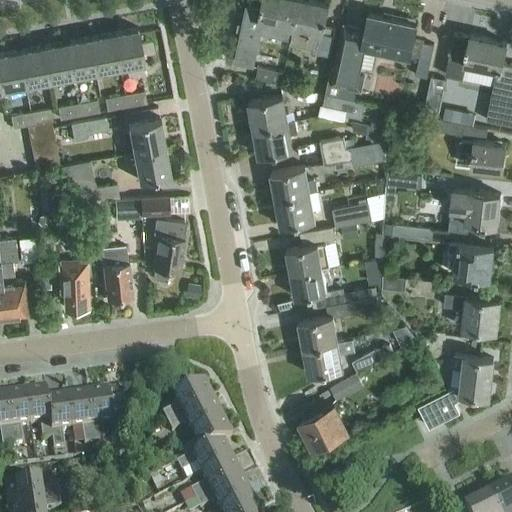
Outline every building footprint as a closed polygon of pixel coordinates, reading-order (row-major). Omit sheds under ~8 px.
[(291,41),(299,0),(262,0),(261,8),(247,5),(234,63),(254,66),(261,35),(291,41)] [(330,5),(306,0),(299,0),(291,41),(291,44),(314,49),(313,53),(330,56),(336,28),(325,26),(330,5)] [(331,69),(326,94),(354,100),(356,91),(362,93),(366,73),(360,71),(366,47),(410,57),(411,55),(420,57),(416,75),(427,78),(434,45),(414,40),(417,23),(369,13),(365,30),(344,25),(335,70),(331,69)] [(114,33),(113,33),(119,68),(144,63),(139,34),(138,28),(122,31),(122,32),(114,33)] [(91,37),(89,37),(96,72),(119,68),(113,33),(98,36),(91,38),(91,37)] [(454,33),(445,75),(463,79),(494,86),(486,120),(511,125),(511,64),(503,62),(507,43),(470,35),(470,36),(454,33)] [(67,42),(66,42),(72,77),(96,72),(89,37),(75,40),(75,41),(67,42)] [(44,46),(42,46),(49,81),(72,77),(66,42),(51,45),(44,47),(44,46)] [(20,51),(19,51),(25,86),(49,81),(42,46),(28,49),(28,50),(20,51)] [(25,86),(19,51),(4,54),(0,54),(0,83),(1,90),(25,86)] [(256,79),(281,85),(284,73),(259,67),(256,79)] [(424,110),(440,113),(447,80),(432,77),(424,110)] [(145,92),(125,95),(127,107),(147,103),(145,92)] [(365,103),(354,100),(326,94),(323,106),(321,106),(319,115),(348,122),(349,116),(362,119),(365,103)] [(127,107),(125,95),(105,99),(108,111),(127,107)] [(250,102),(255,129),(288,123),(282,96),(250,102)] [(97,100),(78,104),(80,116),(100,112),(97,100)] [(80,116),(78,104),(58,108),(60,120),(80,116)] [(50,109),(31,113),(33,125),(52,121),(53,121),(50,109)] [(13,129),(27,126),(33,125),(31,113),(11,117),(13,129)] [(373,117),(371,126),(385,130),(387,120),(373,117)] [(71,124),(75,141),(87,138),(86,134),(109,130),(107,118),(71,124)] [(435,130),(462,136),(465,124),(437,118),(435,130)] [(128,125),(133,153),(166,147),(161,119),(128,125)] [(27,126),(30,137),(54,133),(52,121),(33,125),(27,126)] [(288,123),(255,129),(261,156),(293,150),(290,135),(298,134),(296,121),(288,123)] [(372,140),(372,144),(383,142),(385,130),(371,126),(369,126),(366,139),(372,140)] [(30,137),(32,149),(56,144),(54,133),(30,137)] [(320,142),(322,154),(347,150),(346,149),(345,140),(344,137),(320,142)] [(346,149),(355,147),(353,139),(345,140),(346,149)] [(459,150),(473,152),(471,168),(503,172),(506,144),(474,141),(461,140),(459,150)] [(347,150),(322,154),(324,165),(352,160),(353,167),(386,160),(386,142),(383,142),(372,144),(355,147),(346,149),(347,150)] [(32,149),(34,160),(58,156),(56,144),(32,149)] [(166,147),(133,153),(139,181),(172,175),(166,147)] [(58,156),(34,160),(36,171),(60,167),(58,156)] [(273,172),(278,199),(317,192),(315,180),(307,181),(305,166),(273,172)] [(388,172),(386,185),(421,189),(423,175),(388,172)] [(117,184),(107,186),(104,175),(92,177),(96,200),(118,199),(117,184)] [(449,230),(468,232),(469,222),(497,226),(501,194),(469,190),(469,191),(454,189),(449,230)] [(317,192),(278,199),(283,226),(315,220),(312,205),(319,203),(317,192)] [(141,198),(142,215),(170,213),(169,197),(141,198)] [(115,200),(116,219),(141,218),(140,199),(115,200)] [(333,209),(336,227),(372,220),(369,202),(333,209)] [(0,213),(0,217),(1,229),(14,228),(12,212),(0,213)] [(153,235),(159,235),(153,268),(155,268),(154,274),(156,279),(165,280),(168,276),(169,271),(180,272),(185,238),(184,238),(186,222),(156,218),(153,235)] [(359,235),(357,224),(341,226),(343,238),(359,235)] [(385,236),(432,242),(433,230),(386,224),(385,236)] [(292,274),(323,268),(330,267),(326,243),(335,241),(332,227),(300,233),(303,247),(287,250),(292,274)] [(0,240),(0,260),(0,262),(6,315),(14,314),(16,316),(22,315),(23,313),(27,313),(24,280),(15,281),(13,262),(18,262),(16,239),(0,240)] [(455,275),(491,279),(494,247),(450,242),(449,252),(458,253),(455,275)] [(102,249),(107,300),(133,297),(130,262),(128,262),(127,246),(102,249)] [(60,261),(61,293),(65,293),(66,309),(88,308),(87,268),(81,269),(81,261),(60,261)] [(323,268),(292,274),(296,298),(312,295),(314,308),(346,302),(345,297),(344,293),(344,289),(327,292),(323,268)] [(382,289),(405,291),(406,279),(383,277),(382,289)] [(191,284),(190,297),(201,299),(203,286),(191,284)] [(345,297),(346,302),(349,302),(374,297),(372,288),(344,293),(345,297)] [(464,309),(462,328),(497,332),(501,300),(446,294),(445,307),(464,309)] [(349,302),(352,313),(379,308),(377,296),(374,297),(349,302)] [(300,321),(305,348),(338,342),(332,315),(300,321)] [(338,342),(305,348),(310,375),(343,369),(338,342)] [(352,361),(358,372),(383,359),(377,348),(352,361)] [(463,369),(461,387),(459,386),(419,407),(430,428),(460,413),(455,403),(464,399),(464,395),(490,398),(494,359),(465,356),(465,357),(454,355),(453,368),(463,369)] [(331,388),(338,399),(363,385),(357,374),(331,388)] [(162,414),(167,423),(213,400),(204,381),(172,397),(177,407),(162,414)] [(45,388),(25,391),(30,426),(40,424),(42,441),(52,440),(53,450),(54,450),(45,388)] [(46,388),(45,388),(54,450),(64,448),(62,431),(71,430),(66,395),(47,398),(46,388)] [(112,424),(109,401),(108,389),(87,392),(94,444),(104,443),(102,426),(112,424)] [(25,391),(5,394),(12,446),(22,444),(20,427),(30,426),(25,391)] [(87,392),(66,395),(71,430),(81,429),(84,446),(94,444),(87,392)] [(5,394),(0,394),(0,435),(2,447),(12,446),(5,394)] [(187,425),(191,434),(222,418),(213,400),(167,423),(171,433),(187,425)] [(337,404),(300,423),(314,450),(351,431),(337,404)] [(176,464),(232,436),(222,418),(191,434),(196,443),(181,451),(185,459),(176,464)] [(196,466),(201,475),(232,459),(223,441),(232,437),(232,436),(176,464),(181,474),(196,466)] [(190,491),(195,501),(241,477),(232,459),(201,475),(205,484),(190,491)] [(156,474),(149,478),(153,486),(160,482),(156,474)] [(215,502),(219,511),(251,495),(241,477),(195,501),(200,510),(215,502)] [(93,495),(91,479),(77,481),(79,496),(93,495)] [(4,485),(7,505),(59,498),(57,488),(41,490),(39,480),(4,485)] [(511,511),(511,485),(490,496),(498,511),(511,511)] [(259,511),(251,495),(219,511),(259,511)] [(498,511),(490,496),(466,509),(467,511),(498,511)] [(7,505),(8,511),(43,511),(60,508),(59,498),(7,505)]
